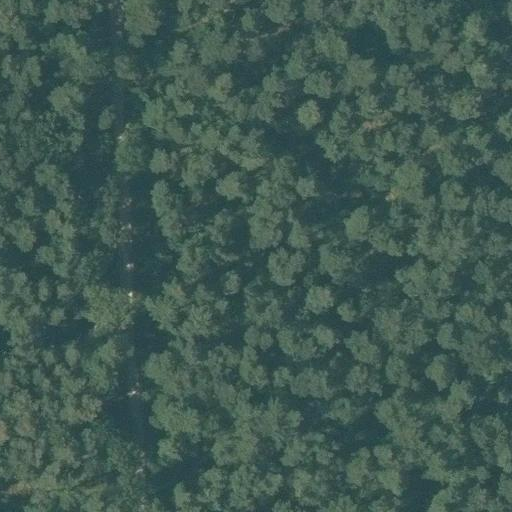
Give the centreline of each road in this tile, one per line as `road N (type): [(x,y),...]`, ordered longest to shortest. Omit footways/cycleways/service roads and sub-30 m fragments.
road 1 (track): [(143,511),(115,0)]
road 2 (track): [(121,87),(364,0)]
